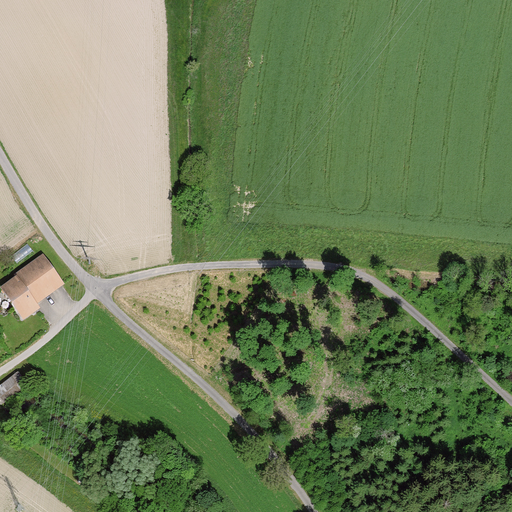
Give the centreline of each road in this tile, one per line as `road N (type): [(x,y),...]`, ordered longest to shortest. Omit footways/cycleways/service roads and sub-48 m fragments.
road 1 (track): [(96,290),(181,265),(309,262),(359,270),(511,399)]
road 2 (unclassified): [(311,511),(209,387),(96,290)]
road 3 (unclassified): [(96,290),(0,155)]
road 4 (residential): [(0,372),(96,290)]
